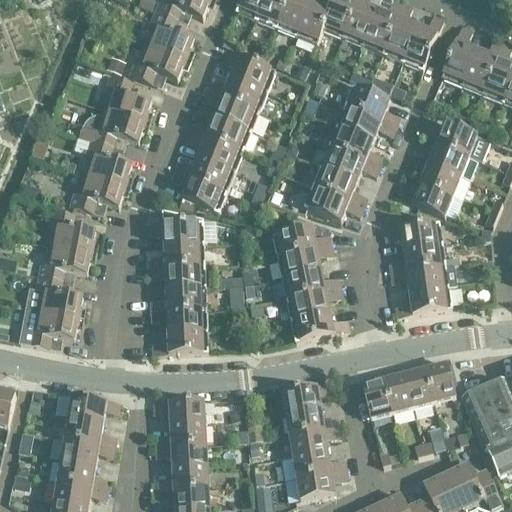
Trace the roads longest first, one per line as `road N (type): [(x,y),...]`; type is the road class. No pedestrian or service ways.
road 1 (residential): [(111,380),(133,231),(234,0)]
road 2 (residential): [(378,354),(363,277),(366,240),(460,15)]
road 3 (tertiary): [(136,383),(245,380),(346,361)]
road 4 (residential): [(0,507),(29,366)]
road 5 (residential): [(374,496),(346,361)]
road 6 (tertiary): [(378,354),(510,329)]
road 7 (residential): [(129,511),(136,383)]
